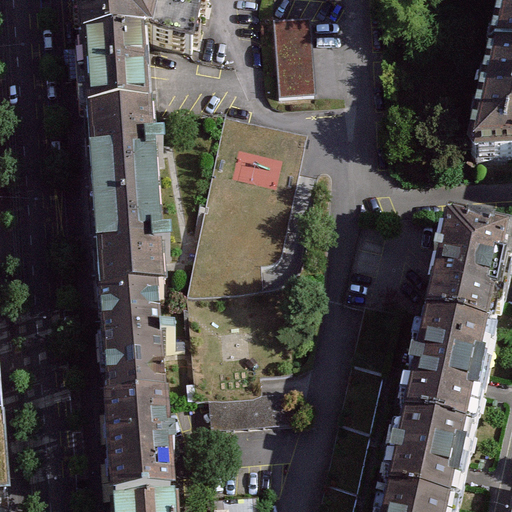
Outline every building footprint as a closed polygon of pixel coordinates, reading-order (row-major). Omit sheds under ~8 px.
[(164,53),(174,0),(81,0),(80,3),(84,53),(150,51),(164,53)] [(210,0),(174,0),(164,53),(199,61),(210,0)] [(511,0),(499,62),(511,65),(511,0)] [(315,23),(277,26),(283,107),(321,104),(315,23)] [(84,53),(89,129),(156,126),(150,51),(84,53)] [(511,168),(511,65),(499,62),(478,161),(485,171),(511,168)] [(96,220),(165,216),(156,126),(89,129),(96,220)] [(96,220),(101,316),(164,312),(171,312),(165,216),(96,220)] [(505,233),(433,217),(412,319),(484,335),(505,233)] [(109,419),(172,416),(164,312),(101,316),(109,419)] [(484,335),(412,319),(390,423),(462,438),(484,335)] [(264,402),(212,407),(216,438),(303,430),(311,397),(264,402)] [(0,478),(10,478),(6,416),(0,416),(0,478)] [(109,419),(114,511),(179,511),(172,416),(109,419)] [(432,511),(446,511),(462,438),(390,423),(375,500),(432,511)] [(432,511),(375,500),(371,511),(432,511)]
